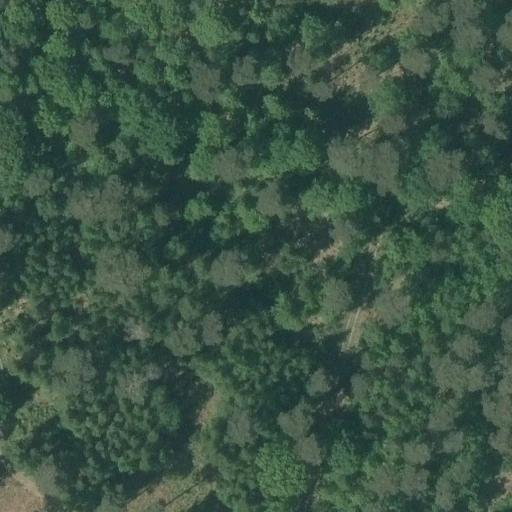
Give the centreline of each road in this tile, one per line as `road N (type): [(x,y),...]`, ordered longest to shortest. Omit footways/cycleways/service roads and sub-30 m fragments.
road 1 (track): [(442,0),(301,511)]
road 2 (track): [(511,223),(14,101)]
